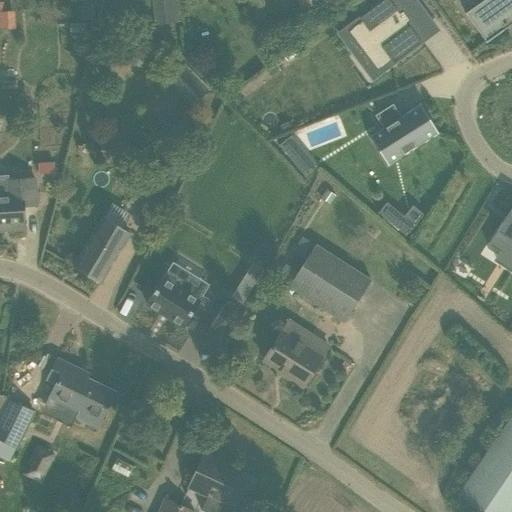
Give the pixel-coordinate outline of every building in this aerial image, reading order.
[(149,0),(152,25),(176,22),(173,0),(149,0)] [(319,4),(317,0),(300,0),(303,9),(319,4)] [(396,10),(409,0),(381,0),(358,17),(360,20),(346,31),(377,72),(391,61),(393,64),(422,42),(410,26),(409,26),(406,23),(410,20),(403,10),(399,13),(396,10)] [(511,0),(483,0),(465,13),(486,43),(511,23),(511,0)] [(93,7),(82,7),(82,19),(93,19),(93,7)] [(0,27),(13,28),(13,9),(0,9),(0,27)] [(146,56),(133,52),(130,64),(142,68),(146,56)] [(192,106),(208,91),(183,65),(167,81),(192,106)] [(378,150),(379,152),(386,164),(388,166),(389,165),(388,164),(389,164),(401,156),(437,133),(437,134),(438,134),(420,104),(419,105),(401,117),(393,104),(375,115),(383,128),(372,136),(370,137),(370,136),(369,136),(370,139),(378,150)] [(317,167),(291,135),(278,145),(305,177),(317,167)] [(148,199),(162,206),(180,172),(166,164),(159,177),(148,199)] [(35,179),(8,181),(8,175),(0,175),(0,229),(25,228),(23,206),(36,205),(35,179)] [(329,205),(335,196),(325,189),(320,198),(329,205)] [(404,234),(418,217),(386,191),(372,207),(404,234)] [(130,234),(122,229),(130,215),(112,204),(103,218),(102,217),(73,266),(100,283),(130,234)] [(511,207),(505,218),(507,219),(497,234),(508,241),(495,262),(511,272),(511,207)] [(276,277),(289,285),(288,287),(344,323),(371,280),(314,244),(304,260),(296,272),(284,264),(276,277)] [(247,271),(258,277),(263,270),(252,263),(247,271)] [(162,278),(146,304),(183,327),(191,314),(201,321),(200,323),(217,333),(234,306),(217,296),(210,308),(197,299),(201,293),(182,281),(177,288),(162,278)] [(242,303),(245,298),(234,291),(231,296),(242,303)] [(284,376),(302,388),(322,357),(330,345),(289,319),(280,333),(263,359),(285,374),(284,376)] [(113,392),(79,375),(81,371),(57,359),(47,379),(56,383),(50,395),(78,409),(74,416),(74,417),(96,428),(113,392)] [(34,412),(9,400),(0,395),(0,458),(9,463),(16,449),(34,412)] [(480,511),(511,511),(511,412),(456,495),(480,511)] [(237,510),(251,480),(216,464),(218,460),(203,454),(188,487),(237,510)] [(40,483),(47,468),(31,460),(24,475),(40,483)] [(194,511),(165,499),(159,511),(194,511)]
